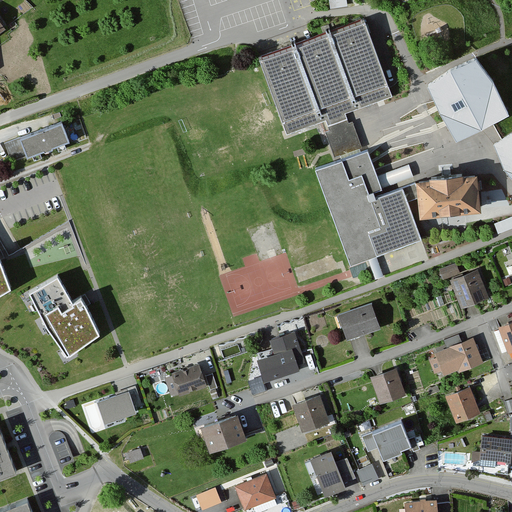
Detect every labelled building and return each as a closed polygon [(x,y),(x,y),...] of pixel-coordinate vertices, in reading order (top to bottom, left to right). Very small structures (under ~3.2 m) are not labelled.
[(365,24),(260,62),(286,135),(324,121),(326,128),(347,120),(344,113),(391,97),(365,24)] [(456,142),(508,114),(492,80),(474,59),(429,86),(444,119),(456,142)] [(69,140),(61,120),(3,142),(10,162),(69,140)] [(405,185),(383,193),(367,149),(362,151),(351,122),(347,124),(346,122),(327,129),(328,131),(324,132),(334,161),(314,168),(350,265),(424,239),(405,185)] [(511,130),(495,141),(505,169),(511,178),(511,130)] [(409,162),(375,175),(380,187),(414,174),(409,162)] [(430,177),(418,179),(421,214),(482,208),(478,172),(464,174),(464,170),(429,174),(430,177)] [(511,214),(494,220),(498,230),(511,225),(511,214)] [(299,280),(340,267),(335,252),(294,266),(299,280)] [(0,292),(11,286),(0,260),(0,292)] [(459,274),(456,264),(439,269),(442,280),(459,274)] [(489,296),(478,268),(450,280),(460,307),(489,296)] [(72,300),(57,275),(29,291),(67,355),(100,332),(81,295),(72,300)] [(380,327),(372,302),(338,314),(346,339),(380,327)] [(511,351),(511,321),(498,327),(508,353),(511,351)] [(304,361),(294,331),(268,339),(271,349),(256,354),(258,359),(256,359),(264,381),(299,370),(297,364),(304,361)] [(482,363),(472,338),(434,352),(436,357),(428,360),(434,374),(441,371),(443,375),(459,369),(460,372),(482,363)] [(205,386),(198,364),(171,373),(178,395),(205,386)] [(404,395),(396,368),(370,376),(379,403),(404,395)] [(215,388),(210,375),(204,377),(209,390),(215,388)] [(265,390),(263,385),(251,389),(252,394),(265,390)] [(479,413),(468,387),(446,396),(456,422),(479,413)] [(103,423),(136,412),(129,390),(96,401),(103,423)] [(329,422),(320,394),(292,404),(302,431),(329,422)] [(246,437),(238,412),(201,425),(209,449),(246,437)] [(491,420),(487,412),(482,415),(485,422),(491,420)] [(411,445),(401,419),(371,432),(381,457),(411,445)] [(0,475),(15,470),(0,431),(0,475)] [(471,462),(474,462),(479,460),(509,462),(511,444),(511,438),(481,436),(479,453),(472,452),(471,462)] [(142,458),(138,448),(126,453),(130,463),(142,458)] [(335,462),(331,450),(309,458),(324,495),(345,487),(344,482),(354,479),(346,458),(335,462)] [(363,482),(379,476),(373,461),(357,468),(363,482)] [(275,498),(265,474),(234,486),(243,510),(275,498)] [(196,491),(202,507),(223,500),(217,484),(196,491)] [(31,511),(26,498),(0,509),(0,511),(31,511)] [(449,511),(449,503),(436,504),(435,499),(404,503),(404,511),(449,511)]
